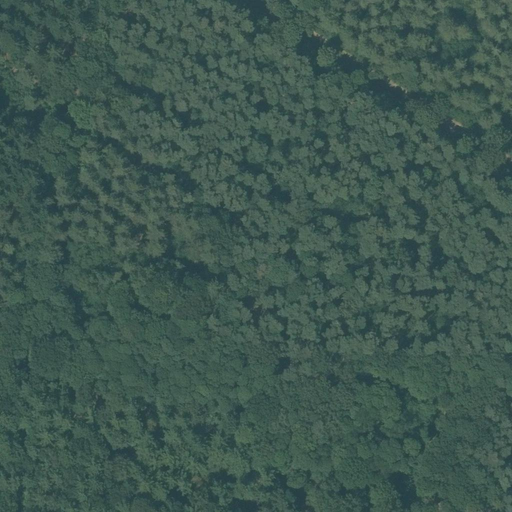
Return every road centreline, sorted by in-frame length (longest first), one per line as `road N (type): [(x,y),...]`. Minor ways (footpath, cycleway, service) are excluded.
road 1 (track): [(0,351),(104,0)]
road 2 (unclassified): [(248,0),(511,167)]
